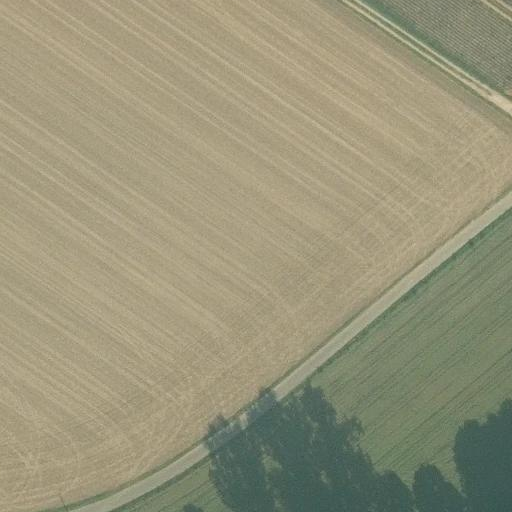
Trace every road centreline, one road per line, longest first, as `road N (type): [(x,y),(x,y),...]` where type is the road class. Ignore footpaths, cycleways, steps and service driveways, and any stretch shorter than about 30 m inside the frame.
road 1 (unclassified): [(511,198),(220,438),(90,511)]
road 2 (track): [(347,0),(511,112)]
